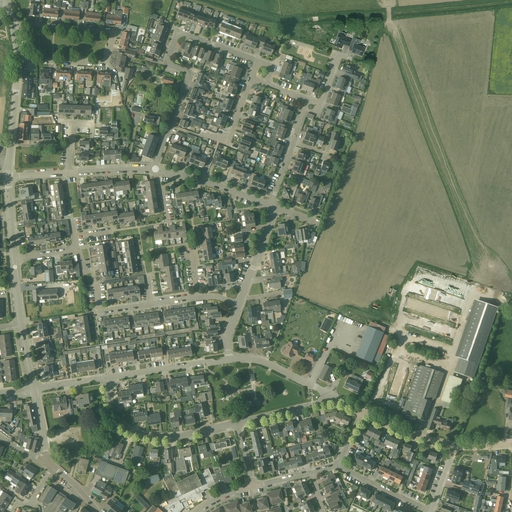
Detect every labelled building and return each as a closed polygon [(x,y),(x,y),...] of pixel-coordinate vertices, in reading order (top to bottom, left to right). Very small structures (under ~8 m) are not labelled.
[(39,12),(40,2),(31,1),(30,8),(29,8),(29,9),(29,10),(29,11),(30,11),(29,15),(35,16),(35,12),(39,12)] [(50,18),(51,9),(43,8),(43,17),(50,18)] [(51,9),(50,18),(58,18),(59,10),(51,9)] [(71,20),(72,11),(64,10),(64,19),(71,20)] [(72,11),(71,20),(78,21),(79,12),(72,11)] [(92,22),(93,13),(85,12),(84,21),(92,22)] [(114,15),(113,24),(121,25),(122,13),(114,12),(114,15)] [(93,13),(92,22),(100,23),(100,14),(93,13)] [(113,24),(114,15),(106,15),(105,23),(113,24)] [(208,28),(211,19),(210,19),(210,20),(206,19),(203,27),(207,29),(207,27),(208,28)] [(227,25),(228,22),(224,21),(223,21),(222,23),(219,32),(224,34),(227,25)] [(155,30),(156,30),(166,34),(168,29),(165,27),(166,25),(159,22),(158,25),(157,24),(155,30)] [(232,27),(227,25),(224,34),(229,36),(232,27)] [(121,39),(128,41),(129,35),(135,37),(137,28),(128,26),(127,26),(125,33),(123,32),(121,39)] [(234,37),(237,29),(232,27),(229,36),(234,37)] [(237,29),(234,37),(239,39),(242,30),(237,29)] [(165,39),(166,34),(156,30),(155,33),(157,33),(156,35),(165,39)] [(248,48),(252,38),(247,36),(249,33),(246,32),(245,31),(242,40),(244,41),(243,45),(248,48)] [(344,37),(345,34),(340,32),(339,35),(334,46),(342,49),(343,44),(349,47),(351,41),(345,38),(346,37),(344,37)] [(164,41),(165,39),(156,35),(154,40),(156,41),(163,44),(164,41)] [(258,46),(262,38),(258,36),(257,40),(255,39),(256,38),(253,37),(252,38),(248,48),(254,50),(256,45),(258,46)] [(262,38),(258,46),(262,48),(261,52),(271,56),(274,47),(264,43),(266,39),(262,38)] [(363,56),(365,48),(359,46),(361,41),(353,38),(349,50),(352,52),(363,56)] [(127,46),(128,41),(121,39),(119,46),(123,47),(122,50),(127,51),(128,51),(135,53),(135,54),(138,54),(139,54),(139,50),(140,50),(137,49),(136,50),(128,48),(128,46),(127,46)] [(161,49),(163,44),(156,41),(155,44),(153,43),(151,48),(160,51),(161,49)] [(190,52),(192,46),(193,45),(192,45),(192,46),(187,44),(188,43),(187,43),(185,50),(182,49),(180,55),(188,58),(189,55),(190,52)] [(195,47),(192,46),(190,52),(189,55),(188,58),(191,59),(192,56),(197,58),(200,48),(200,49),(195,47),(196,46),(195,46),(195,47)] [(151,48),(148,47),(147,51),(145,56),(150,57),(148,56),(154,58),(155,55),(158,56),(160,51),(151,48)] [(205,58),(203,57),(205,50),(200,48),(197,58),(202,60),(201,63),(203,64),(205,61),(205,58)] [(134,59),(135,54),(135,53),(128,51),(127,51),(122,50),(121,54),(118,53),(116,60),(125,62),(126,56),(134,59)] [(213,61),(211,60),(213,53),(213,54),(208,52),(208,51),(205,58),(205,61),(210,63),(209,66),(211,67),(213,63),(213,61)] [(213,63),(211,67),(216,69),(214,75),(217,76),(219,70),(220,67),(223,60),(220,59),(221,56),(221,57),(216,55),(216,54),(213,61),(213,63)] [(123,67),(125,62),(116,60),(114,67),(118,67),(117,71),(125,73),(126,68),(123,67)] [(282,68),(292,71),(294,66),(295,67),(296,64),(297,62),(291,60),(290,65),(284,62),(282,68)] [(232,72),(240,74),(242,69),(236,67),(237,64),(231,62),(228,70),(232,71),(232,72)] [(360,81),(362,76),(359,75),(355,73),(355,72),(352,71),(353,68),(344,65),(341,71),(345,72),(344,76),(357,81),(357,80),(360,81)] [(126,68),(125,73),(123,79),(131,80),(131,77),(133,70),(126,68)] [(290,77),(292,71),(282,68),(280,73),(278,77),(280,78),(290,81),(291,77),(290,77)] [(48,76),(48,70),(40,70),(40,76),(39,76),(39,84),(47,84),(47,80),(49,80),(50,76),(48,76)] [(225,77),(225,78),(231,80),(232,77),(238,79),(240,79),(241,76),(240,75),(240,74),(232,72),(232,71),(231,73),(229,73),(228,75),(226,75),(225,77)] [(309,83),(311,79),(306,77),(306,74),(302,73),(298,85),(302,86),(301,88),(306,90),(309,83)] [(172,85),(174,79),(164,77),(163,83),(172,85)] [(337,83),(348,87),(349,87),(350,83),(351,83),(352,79),(346,77),(346,80),(339,77),(337,83)] [(32,78),(24,78),(22,97),(30,98),(31,93),(34,93),(34,88),(31,88),(32,78)] [(202,86),(201,88),(207,91),(208,88),(206,87),(207,84),(203,83),(204,80),(196,78),(194,83),(202,86)] [(225,86),(224,86),(228,88),(236,91),(237,89),(238,90),(239,87),(238,87),(238,86),(233,84),(234,81),(231,80),(225,78),(224,81),(226,82),(225,86)] [(309,83),(306,90),(312,92),(313,88),(317,89),(321,80),(316,78),(316,80),(313,79),(311,84),(309,83)] [(346,92),(348,87),(337,83),(335,88),(339,90),(338,92),(345,95),(346,92)] [(221,94),(228,97),(229,94),(235,96),(236,91),(228,88),(224,86),(223,91),(220,90),(219,93),(221,94)] [(191,93),(198,96),(199,94),(203,96),(204,93),(206,94),(207,91),(201,88),(198,87),(197,90),(192,88),(191,93)] [(344,97),(345,95),(338,92),(337,94),(333,93),(331,99),(338,101),(341,102),(343,97),(344,97)] [(196,101),(195,104),(202,106),(203,104),(201,103),(202,100),(197,99),(198,96),(191,93),(189,99),(190,99),(196,101)] [(224,100),(222,103),(231,106),(233,101),(227,99),(228,97),(221,94),(220,98),(224,100)] [(252,102),(259,104),(263,106),(266,98),(261,96),(260,98),(254,96),(252,102)] [(337,104),(338,101),(331,99),(329,104),(339,108),(339,105),(337,104)] [(217,106),(216,110),(222,112),(223,109),(229,112),(231,106),(222,103),(219,102),(217,106)] [(263,109),(264,106),(263,106),(259,104),(252,102),(251,104),(249,110),(256,112),(259,113),(259,111),(261,112),(263,109)] [(280,114),(291,117),(293,112),(287,110),(288,107),(282,105),(283,104),(280,103),(278,107),(282,109),(280,114)] [(350,115),(352,110),(343,106),(341,111),(350,115)] [(190,117),(189,120),(198,123),(199,120),(195,119),(196,116),(192,114),(192,112),(185,109),(183,114),(190,117)] [(325,114),(337,119),(338,117),(340,111),(334,109),(333,112),(327,109),(325,114)] [(218,115),(217,119),(225,122),(227,117),(221,115),(222,112),(216,110),(215,110),(214,110),(212,113),(218,115)] [(254,117),(253,120),(258,122),(258,121),(260,122),(262,117),(258,115),(259,113),(256,112),(249,110),(247,115),(249,116),(254,117)] [(289,123),(291,117),(280,114),(278,118),(277,118),(276,121),(282,123),(283,121),(289,123)] [(336,121),(337,119),(325,114),(323,120),(330,122),(328,125),(334,127),(336,121)] [(157,118),(154,118),(145,116),(143,122),(149,123),(148,124),(151,124),(152,123),(153,124),(153,121),(156,122),(156,125),(161,126),(162,118),(157,117),(157,118)] [(225,122),(217,119),(215,123),(215,124),(211,123),(210,125),(216,127),(222,130),(223,127),(225,122)] [(198,123),(189,120),(188,122),(182,120),(181,120),(178,126),(186,129),(187,127),(191,128),(192,126),(200,129),(201,124),(198,123)] [(258,122),(253,120),(252,123),(245,120),(245,121),(246,121),(244,126),(243,125),(252,129),(254,124),(258,125),(259,122),(258,122)] [(273,131),(284,135),(286,129),(281,127),(282,124),(274,121),(272,127),(274,128),(273,131)] [(19,132),(27,133),(28,125),(20,124),(19,132)] [(247,133),(246,136),(252,138),(254,134),(251,133),(252,129),(243,125),(243,126),(244,126),(242,131),(241,130),(241,131),(242,131),(247,133)] [(38,129),(39,138),(43,138),(43,140),(51,140),(54,140),(54,132),(50,132),(50,134),(44,134),(44,126),(38,126),(38,129)] [(311,133),(313,129),(305,126),(303,132),(306,133),(303,140),(308,141),(311,133)] [(99,128),(99,135),(107,135),(107,138),(112,139),(112,138),(117,138),(118,129),(116,129),(114,129),(111,129),(105,129),(99,128)] [(319,136),(321,132),(318,131),(313,129),(311,133),(308,141),(313,143),(316,137),(318,138),(319,136)] [(147,140),(156,144),(156,143),(157,141),(157,142),(157,141),(158,138),(153,136),(155,133),(148,130),(146,134),(149,135),(147,140)] [(282,140),(284,135),(273,131),(272,134),(270,139),(275,141),(277,138),(282,140)] [(27,135),(27,133),(19,132),(19,140),(29,141),(29,135),(27,135)] [(338,150),(339,149),(340,148),(340,147),(340,146),(339,145),(338,145),(339,142),(336,141),(338,134),(333,132),(330,140),(333,141),(330,149),(336,151),(336,149),(337,150),(338,150)] [(319,136),(318,138),(316,144),(321,146),(324,140),(327,141),(329,135),(326,134),(324,138),(319,136)] [(240,142),(245,144),(249,146),(249,145),(250,144),(251,140),(255,142),(255,139),(252,138),(246,136),(249,137),(248,139),(242,137),(243,138),(241,142),(240,142)] [(278,142),(275,141),(270,139),(269,142),(271,143),(270,145),(275,147),(274,149),(281,152),(283,147),(277,144),(278,142)] [(84,151),(88,151),(88,149),(88,148),(92,149),(92,141),(88,140),(83,140),(83,141),(80,141),(79,143),(78,144),(78,146),(79,146),(79,148),(84,148),(84,151)] [(156,144),(147,140),(145,144),(145,145),(154,149),(155,146),(156,144)] [(245,144),(240,142),(241,143),(240,144),(239,148),(238,147),(238,148),(245,150),(244,153),(250,155),(251,152),(248,150),(249,146),(245,144)] [(143,150),(152,154),(153,153),(152,153),(153,152),(153,151),(154,149),(145,145),(143,150)] [(186,151),(189,152),(191,149),(191,147),(191,146),(188,145),(188,147),(183,145),(182,147),(179,155),(184,157),(186,151)] [(193,164),(196,156),(198,152),(197,152),(198,151),(199,149),(191,146),(191,147),(191,149),(189,152),(188,155),(190,156),(188,162),(193,164)] [(115,160),(118,159),(119,161),(121,161),(121,159),(121,155),(124,155),(123,148),(118,148),(118,150),(115,151),(115,160)] [(109,160),(109,151),(109,149),(101,149),(101,160),(104,160),(107,160),(107,162),(110,162),(110,160),(109,160)] [(279,157),(281,152),(274,149),(273,151),(268,150),(266,155),(271,157),(277,159),(278,157),(279,157)] [(88,151),(84,151),(80,150),(80,154),(79,154),(79,161),(88,161),(88,157),(93,157),(93,151),(88,151)] [(152,154),(143,150),(141,155),(144,156),(144,157),(147,158),(150,159),(151,156),(152,156),(151,156),(152,154)] [(200,152),(198,151),(197,152),(198,152),(196,156),(193,164),(196,165),(196,166),(198,167),(198,166),(201,158),(202,155),(199,154),(200,152)] [(220,167),(224,157),(218,155),(220,152),(216,151),(211,164),(215,165),(220,167)] [(305,161),(307,156),(309,157),(312,158),(313,155),(310,154),(304,151),(303,154),(299,153),(297,158),(301,160),(305,161)] [(135,154),(133,154),(132,154),(130,162),(138,162),(139,158),(135,157),(135,155),(135,154)] [(198,166),(203,168),(205,163),(206,161),(208,162),(211,156),(207,155),(206,160),(201,158),(198,166)] [(278,160),(277,159),(271,157),(266,155),(263,164),(269,166),(270,163),(276,165),(278,160)] [(224,157),(220,167),(225,169),(227,163),(230,165),(232,159),(229,158),(229,159),(224,157)] [(308,162),(305,161),(301,160),(300,162),(296,161),(294,166),(305,170),(308,162)] [(240,165),(235,163),(235,162),(232,161),(230,167),(233,168),(231,174),(236,176),(239,167),(240,165)] [(241,177),(244,169),(241,168),(243,163),(241,162),(240,165),(239,167),(236,176),(235,176),(240,178),(241,177)] [(326,173),(329,167),(330,164),(323,162),(321,168),(317,166),(314,174),(318,176),(320,171),(326,173)] [(305,170),(294,166),(292,172),(303,176),(305,170)] [(251,173),(253,168),(249,167),(249,168),(245,167),(244,169),(241,177),(246,179),(248,173),(250,174),(251,173)] [(256,175),(251,173),(250,174),(248,180),(252,181),(250,185),(256,187),(259,179),(255,177),(256,175)] [(300,178),(291,175),(290,178),(294,180),(290,190),(287,189),(286,189),(284,188),(284,190),(283,190),(282,194),(282,195),(281,196),(283,197),(283,198),(287,199),(288,199),(289,199),(290,198),(291,197),(291,196),(293,197),(300,178)] [(259,179),(256,187),(257,187),(258,189),(260,188),(262,189),(264,185),(267,186),(270,180),(260,176),(259,179)] [(299,183),(311,188),(313,183),(302,179),(300,178),(299,183)] [(145,188),(155,186),(155,184),(154,184),(153,181),(146,182),(145,180),(140,180),(141,185),(145,185),(145,188)] [(53,190),(62,189),(61,184),(60,184),(60,181),(54,182),(55,185),(53,185),(53,190)] [(85,198),(87,198),(85,182),(83,182),(83,183),(82,184),(83,185),(79,185),(80,191),(77,191),(78,199),(82,198),(81,194),(84,194),(85,198)] [(32,194),(32,192),(31,188),(19,189),(21,197),(30,196),(31,199),(38,198),(37,193),(32,194)] [(193,201),(196,200),(197,203),(199,203),(199,204),(202,204),(201,196),(198,196),(197,189),(195,190),(195,191),(192,192),(193,201)] [(303,196),(299,194),(300,190),(297,189),(295,195),(298,196),(296,202),(302,204),(303,200),(306,201),(309,193),(308,192),(304,190),(303,196)] [(180,194),(181,194),(180,192),(178,193),(178,194),(175,194),(175,199),(172,200),(173,207),(182,206),(182,202),(180,194)] [(214,204),(213,198),(214,198),(213,194),(210,195),(210,194),(206,194),(207,199),(204,200),(205,207),(209,207),(209,204),(214,204)] [(321,201),(323,196),(319,195),(319,196),(316,195),(315,199),(311,198),(308,206),(315,209),(318,200),(321,201)] [(221,202),(220,196),(216,196),(216,198),(214,198),(213,198),(214,204),(215,209),(216,208),(218,208),(220,208),(221,210),(225,209),(224,202),(221,202)] [(31,212),(34,212),(32,204),(32,200),(26,201),(26,205),(22,206),(23,213),(31,212)] [(56,221),(61,220),(61,217),(66,216),(65,211),(57,212),(54,212),(56,221)] [(31,212),(23,213),(24,221),(28,220),(29,224),(35,223),(35,219),(34,212),(31,212)] [(245,222),(254,220),(253,214),(249,214),(249,212),(243,213),(244,215),(245,222)] [(86,213),(81,213),(82,220),(85,220),(85,225),(89,224),(89,226),(91,225),(90,215),(86,216),(86,213)] [(254,220),(245,222),(245,227),(240,227),(241,232),(251,231),(250,227),(255,227),(254,220)] [(292,238),(292,236),(290,227),(288,227),(287,224),(279,225),(280,228),(277,229),(279,237),(283,236),(288,235),(289,239),(292,238)] [(180,238),(179,228),(175,229),(174,225),(172,226),(174,239),(180,238)] [(168,239),(166,230),(162,231),(162,227),(159,227),(161,240),(168,239)] [(303,240),(307,240),(308,243),(310,243),(311,243),(312,242),(315,235),(308,232),(308,229),(301,230),(303,240)] [(297,241),(303,240),(301,230),(295,230),(296,235),(292,236),(292,238),(293,244),(294,247),(294,249),(298,249),(297,241)] [(234,243),(240,242),(242,242),(241,235),(237,235),(237,233),(230,234),(233,236),(234,243)] [(98,252),(107,250),(106,245),(108,245),(108,241),(100,242),(101,246),(95,246),(95,249),(97,248),(98,252)] [(235,252),(244,251),(243,244),(240,245),(240,242),(234,243),(230,244),(231,249),(234,249),(235,252)] [(270,260),(281,259),(280,253),(285,252),(284,248),(278,250),(278,253),(269,254),(270,260)] [(155,262),(168,260),(167,254),(158,255),(158,259),(155,260),(155,262)] [(282,267),(281,259),(270,260),(271,268),(282,267)] [(67,270),(65,261),(59,262),(60,266),(60,268),(56,268),(57,275),(64,274),(63,271),(67,270)] [(65,261),(67,270),(70,270),(70,273),(79,271),(78,264),(75,264),(75,265),(72,266),(71,261),(65,261)] [(229,262),(225,262),(221,263),(221,264),(221,267),(222,272),(226,271),(225,266),(230,265),(229,262)] [(31,275),(37,275),(37,274),(41,274),(41,266),(36,267),(30,268),(31,275)] [(48,270),(44,271),(45,282),(53,282),(53,276),(53,272),(52,271),(53,271),(52,267),(49,267),(48,269),(48,270)] [(282,267),(271,268),(272,274),(281,273),(282,276),(288,275),(288,272),(283,273),(282,267)] [(110,271),(101,272),(101,275),(99,275),(100,278),(105,277),(105,280),(112,279),(112,276),(111,276),(110,271)] [(213,276),(215,285),(221,284),(221,281),(221,280),(223,280),(222,271),(216,272),(216,273),(213,273),(213,276)] [(163,280),(176,278),(175,272),(166,273),(166,277),(163,277),(163,280)] [(232,275),(232,273),(225,274),(226,283),(233,282),(232,277),(234,277),(233,275),(232,275)] [(282,281),(281,276),(275,277),(271,278),(272,281),(268,282),(269,288),(274,288),(274,289),(281,288),(280,282),(282,281)] [(177,284),(167,286),(168,290),(165,290),(165,293),(178,291),(177,284)] [(58,299),(57,289),(39,290),(32,290),(33,301),(39,301),(39,300),(58,299)] [(279,301),(271,302),(272,311),(276,311),(276,313),(280,312),(280,310),(279,301)] [(272,311),(271,302),(263,303),(264,311),(264,312),(264,315),(268,314),(268,312),(272,311)] [(217,312),(217,306),(210,307),(210,304),(203,305),(203,312),(207,311),(207,314),(210,314),(217,312)] [(498,308),(488,305),(470,356),(461,353),(455,372),(473,379),(498,308)] [(187,308),(189,320),(194,320),(196,319),(194,307),(187,308)] [(261,320),(260,312),(256,313),(255,307),(248,309),(249,318),(253,317),(254,321),(261,320)] [(165,324),(171,323),(169,311),(163,312),(165,324)] [(205,323),(213,322),(212,319),(221,318),(220,312),(217,312),(210,314),(207,314),(206,314),(206,317),(205,317),(206,319),(205,320),(205,323)] [(151,313),(153,326),(154,326),(154,327),(160,326),(158,313),(151,313)] [(79,322),(89,321),(89,318),(87,319),(87,316),(78,317),(75,317),(74,314),(67,316),(68,320),(75,319),(75,320),(79,319),(79,322)] [(135,328),(141,327),(139,315),(133,316),(135,328)] [(277,324),(283,323),(285,316),(281,315),(279,319),(276,319),(277,324)] [(122,318),(124,330),(130,329),(128,317),(122,318)] [(109,320),(103,321),(104,325),(105,333),(105,334),(111,333),(111,332),(109,320)] [(38,331),(47,329),(46,326),(49,326),(49,322),(46,323),(37,324),(38,331)] [(190,328),(191,331),(197,330),(199,330),(198,322),(194,322),(195,326),(194,326),(193,326),(193,327),(193,328),(190,328)] [(217,330),(219,330),(219,324),(213,325),(213,322),(205,323),(205,326),(206,326),(206,328),(209,328),(209,331),(217,330)] [(384,333),(368,326),(356,356),(372,363),(384,333)] [(47,329),(38,331),(39,337),(48,336),(47,329)] [(217,336),(217,330),(209,331),(206,331),(207,335),(204,336),(204,341),(205,341),(212,340),(212,337),(217,336)] [(81,338),(90,337),(90,334),(91,334),(91,332),(81,333),(81,336),(75,337),(75,340),(81,339),(81,338)] [(243,335),(243,336),(243,337),(242,337),(239,337),(239,341),(238,341),(239,348),(244,347),(244,348),(248,348),(248,347),(247,342),(251,342),(249,334),(243,335)] [(265,338),(261,339),(262,348),(269,347),(268,341),(271,340),(270,334),(265,335),(265,338)] [(262,348),(261,339),(257,340),(257,336),(254,337),(255,349),(262,348)] [(212,340),(205,341),(206,346),(208,346),(209,352),(217,351),(216,343),(216,344),(215,340),(212,340)] [(0,347),(0,350),(11,348),(10,341),(0,342),(0,347)] [(49,351),(52,351),(52,348),(49,349),(48,345),(51,344),(51,341),(44,342),(44,345),(41,345),(42,352),(49,351)] [(283,353),(283,354),(291,358),(293,353),(298,355),(300,350),(296,347),(297,346),(289,342),(285,349),(284,348),(282,349),(282,350),(281,351),(282,352),(283,353)] [(173,350),(172,347),(170,347),(170,350),(167,351),(167,349),(164,349),(165,356),(167,355),(168,359),(174,358),(173,350)] [(11,348),(0,350),(1,357),(12,356),(11,348)] [(49,351),(42,352),(43,359),(46,359),(47,362),(54,361),(53,357),(52,354),(53,353),(52,351),(49,351)] [(313,363),(316,357),(307,353),(304,358),(313,363)] [(116,363),(115,355),(109,356),(109,355),(104,355),(105,362),(109,361),(110,364),(116,363)] [(4,368),(15,367),(14,360),(3,361),(4,368)] [(52,372),(53,372),(53,369),(54,369),(53,362),(45,363),(46,367),(44,367),(45,377),(53,376),(57,376),(57,372),(52,372)] [(428,421),(442,372),(429,368),(429,367),(417,364),(404,411),(413,414),(412,417),(428,421)] [(326,381),(332,368),(325,365),(319,378),(326,381)] [(5,375),(16,374),(15,367),(4,368),(5,375)] [(16,374),(5,375),(6,382),(16,381),(16,374)] [(363,380),(360,378),(353,375),(351,379),(349,378),(344,387),(357,393),(362,384),(363,380)] [(441,399),(454,404),(462,379),(449,375),(441,399)] [(193,382),(190,383),(191,391),(191,392),(192,395),(195,394),(194,390),(195,390),(194,384),(200,383),(200,386),(207,385),(206,378),(203,378),(202,376),(198,377),(198,376),(194,376),(195,377),(192,378),(193,382)] [(191,391),(190,383),(187,383),(186,377),(178,379),(179,388),(186,387),(187,392),(188,395),(190,395),(190,392),(191,392),(191,391)] [(171,387),(169,388),(170,395),(174,395),(173,389),(179,388),(178,379),(170,380),(171,387)] [(156,388),(150,389),(150,393),(163,391),(163,393),(167,392),(166,386),(162,386),(162,382),(155,383),(156,388)] [(141,384),(129,386),(129,391),(130,391),(130,395),(131,395),(143,394),(143,393),(141,384)] [(129,391),(117,393),(119,403),(124,402),(124,401),(131,400),(131,396),(131,395),(130,395),(130,391),(129,391)] [(207,393),(202,394),(204,401),(209,400),(208,400),(212,399),(211,392),(207,393)] [(79,408),(87,407),(87,404),(93,403),(92,393),(82,395),(83,399),(78,400),(79,408)] [(54,412),(67,410),(65,397),(52,399),(53,406),(54,412)] [(454,405),(454,404),(441,399),(441,400),(444,401),(442,406),(452,409),(454,405)] [(195,408),(196,413),(199,412),(200,418),(208,416),(204,403),(194,406),(195,408)] [(0,409),(0,416),(6,417),(6,422),(11,422),(12,418),(12,410),(11,410),(12,404),(8,404),(8,409),(0,409)] [(27,411),(21,412),(22,413),(22,415),(27,414),(28,413),(33,413),(33,411),(32,405),(30,406),(29,404),(25,404),(26,406),(27,411)] [(190,415),(184,417),(186,425),(194,423),(193,416),(192,415),(196,414),(194,408),(188,409),(190,415)] [(445,421),(439,419),(436,419),(437,417),(439,410),(434,408),(427,429),(432,431),(435,423),(441,425),(441,428),(444,429),(444,430),(449,431),(450,427),(452,428),(454,420),(447,418),(446,421),(445,420),(445,421)] [(146,416),(147,416),(146,411),(133,413),(135,422),(147,420),(146,416)] [(172,427),(179,426),(178,420),(181,419),(180,412),(174,413),(175,418),(170,419),(172,427)] [(351,419),(337,412),(325,414),(325,415),(321,416),(323,422),(322,422),(324,427),(329,426),(328,421),(334,419),(348,426),(351,419)] [(147,420),(148,425),(160,423),(159,414),(147,416),(146,416),(147,420)] [(313,427),(311,419),(300,422),(302,433),(310,432),(315,431),(314,428),(314,427),(313,427)] [(293,425),(293,422),(285,423),(287,431),(293,429),(295,439),(300,438),(297,425),(293,425)] [(14,429),(7,423),(6,423),(4,426),(1,424),(0,425),(0,428),(8,436),(11,432),(14,429)] [(279,429),(278,425),(271,427),(272,434),(273,434),(273,437),(279,436),(280,438),(285,437),(283,428),(279,429)] [(372,437),(376,430),(370,427),(367,433),(364,431),(361,438),(368,441),(368,440),(370,441),(372,437)] [(376,430),(372,437),(376,439),(374,443),(379,445),(381,439),(379,438),(382,433),(376,430)] [(22,435),(21,439),(26,441),(27,440),(28,440),(29,440),(29,442),(33,444),(32,448),(37,449),(39,442),(34,440),(32,440),(33,437),(22,435)] [(391,446),(394,439),(388,436),(385,442),(382,441),(379,446),(378,449),(377,452),(380,454),(382,451),(380,450),(381,447),(385,449),(387,445),(391,446)] [(254,445),(260,443),(259,440),(262,439),(261,437),(252,439),(254,445)] [(36,453),(37,449),(32,448),(33,444),(29,442),(29,440),(27,440),(26,441),(21,439),(21,442),(27,443),(25,448),(31,450),(31,451),(36,453)] [(218,443),(214,444),(215,450),(231,446),(229,439),(218,442),(218,443)] [(394,439),(391,446),(390,448),(392,450),(393,447),(394,448),(391,456),(396,458),(400,449),(397,448),(400,441),(394,439)] [(117,446),(109,442),(104,454),(113,458),(115,453),(119,455),(123,445),(119,443),(117,446)] [(324,451),(325,459),(332,457),(331,453),(333,453),(337,445),(331,442),(329,446),(330,448),(329,448),(329,445),(322,447),(323,449),(323,452),(324,451)] [(412,462),(415,454),(410,452),(412,446),(405,443),(403,450),(408,451),(406,456),(408,457),(407,460),(412,462)] [(205,445),(198,446),(200,454),(203,453),(204,458),(211,456),(209,450),(206,451),(206,449),(205,445)] [(141,462),(142,457),(140,456),(142,448),(135,446),(131,460),(141,462)] [(176,461),(175,461),(175,462),(176,472),(176,476),(182,476),(187,473),(183,457),(191,456),(192,463),(197,462),(195,454),(191,454),(190,447),(181,449),(181,448),(178,449),(178,450),(179,457),(176,458),(176,461)] [(320,460),(325,459),(324,451),(323,452),(323,449),(317,450),(320,460)] [(150,450),(149,456),(153,457),(152,461),(154,461),(153,463),(153,466),(157,467),(159,467),(159,464),(160,458),(157,457),(157,450),(150,450)] [(314,462),(320,460),(317,450),(311,452),(314,462)] [(435,461),(438,454),(430,452),(428,458),(426,457),(424,461),(428,463),(430,459),(435,461)] [(361,456),(360,455),(356,453),(352,461),(357,463),(361,456)] [(295,457),(297,467),(298,467),(304,466),(302,459),(299,460),(298,460),(297,456),(295,457)] [(366,458),(362,456),(361,456),(357,463),(362,466),(366,458)] [(491,466),(489,466),(489,470),(496,470),(496,463),(505,463),(505,456),(496,456),(496,459),(491,459),(491,466)] [(79,458),(76,471),(79,472),(79,473),(80,473),(85,474),(86,469),(87,470),(88,467),(97,469),(101,459),(94,457),(92,464),(88,463),(89,460),(79,458)] [(267,459),(267,457),(261,458),(261,460),(258,461),(259,468),(266,466),(272,465),(272,464),(275,464),(275,461),(266,463),(265,460),(267,459)] [(295,457),(289,458),(290,462),(292,469),(297,467),(295,457)] [(367,468),(370,460),(369,460),(366,458),(362,466),(367,468)] [(283,460),(286,470),(292,469),(290,462),(287,463),(286,459),(283,460)] [(375,463),(371,461),(370,460),(367,468),(372,470),(375,463)] [(411,468),(415,469),(417,464),(418,465),(419,462),(414,460),(412,464),(411,468)] [(92,490),(100,495),(103,488),(106,485),(109,480),(114,466),(101,461),(95,475),(102,477),(100,481),(99,480),(98,483),(96,482),(92,490)] [(17,471),(15,474),(20,477),(22,474),(24,475),(25,474),(28,476),(31,478),(36,470),(28,465),(25,469),(21,466),(18,471),(18,472),(17,471)] [(384,476),(387,469),(389,466),(386,465),(385,468),(381,466),(378,474),(384,476)] [(423,472),(430,475),(433,469),(422,465),(421,468),(424,469),(423,472)] [(118,467),(114,466),(109,480),(113,481),(124,485),(129,471),(118,467)] [(220,470),(211,475),(212,477),(215,484),(222,481),(223,481),(224,484),(225,484),(232,482),(232,481),(231,478),(227,466),(219,468),(220,470)] [(402,466),(400,469),(406,471),(405,474),(408,476),(410,470),(402,466)] [(466,485),(467,482),(464,481),(463,484),(460,482),(464,469),(456,467),(453,474),(455,475),(453,483),(459,485),(463,486),(463,484),(466,485)] [(171,474),(163,478),(164,482),(166,485),(168,490),(170,493),(168,494),(169,496),(169,497),(166,498),(169,505),(164,507),(168,511),(167,511),(179,511),(182,509),(183,508),(188,506),(186,501),(191,499),(192,502),(202,497),(200,492),(202,491),(204,490),(207,488),(208,488),(208,489),(209,489),(215,486),(216,486),(215,484),(212,477),(211,475),(208,469),(200,473),(196,474),(196,473),(175,483),(171,474)] [(389,479),(392,472),(387,469),(384,476),(389,479)] [(22,478),(20,477),(15,474),(9,470),(6,475),(12,479),(10,482),(16,486),(16,485),(13,490),(15,491),(15,492),(23,497),(29,487),(20,481),(22,479),(22,478)] [(394,481),(398,474),(392,472),(389,479),(394,481)] [(428,480),(430,475),(423,472),(421,478),(428,480)] [(329,479),(322,482),(325,487),(325,488),(333,484),(336,483),(336,482),(335,480),(336,479),(334,474),(328,476),(329,479)] [(398,474),(394,481),(400,484),(403,477),(398,474)] [(426,486),(428,480),(421,478),(419,483),(426,486)] [(297,493),(308,488),(305,482),(294,487),(297,493)] [(419,483),(416,482),(415,485),(418,486),(417,489),(424,492),(426,486),(419,483)] [(463,484),(463,486),(462,489),(481,495),(485,484),(481,483),(480,486),(467,482),(466,485),(463,484)] [(332,492),(333,494),(338,492),(341,490),(339,485),(338,486),(336,483),(333,484),(325,488),(327,494),(332,492)] [(56,511),(65,497),(55,491),(55,490),(48,485),(38,501),(42,504),(42,510),(44,511),(45,511),(44,511),(56,511)] [(100,495),(99,496),(105,500),(108,495),(109,496),(111,493),(114,495),(117,489),(114,487),(113,488),(109,485),(108,486),(106,485),(103,488),(100,495)] [(361,487),(357,494),(361,497),(362,497),(366,489),(364,488),(364,489),(361,487)] [(308,488),(297,493),(299,498),(297,500),(298,502),(305,499),(304,497),(310,494),(309,491),(308,488)] [(361,497),(360,499),(362,500),(363,497),(367,499),(369,496),(371,492),(367,490),(366,489),(362,497),(361,497)] [(284,502),(281,490),(267,493),(268,497),(266,498),(266,496),(258,499),(258,500),(259,504),(258,504),(259,507),(260,507),(261,510),(269,508),(269,506),(284,502)] [(458,502),(461,494),(448,490),(445,498),(458,502)] [(0,496),(0,498),(8,504),(12,497),(3,492),(0,496)] [(329,506),(337,502),(340,501),(339,497),(340,497),(338,492),(333,494),(330,496),(331,498),(327,500),(329,506)] [(372,495),(369,500),(372,501),(372,502),(376,504),(379,496),(375,494),(374,496),(372,495)] [(376,504),(374,506),(376,507),(377,504),(379,505),(381,506),(385,499),(383,498),(380,496),(379,496),(376,504)] [(65,497),(56,511),(64,511),(66,508),(71,511),(76,504),(65,497)] [(124,511),(125,511),(122,510),(115,505),(118,501),(113,497),(110,501),(109,500),(104,508),(108,511),(106,511),(124,511)] [(0,506),(4,510),(8,504),(0,498),(0,506)] [(385,499),(381,506),(383,507),(385,508),(386,509),(390,501),(388,500),(387,500),(385,499)] [(243,502),(240,500),(239,501),(224,505),(220,507),(212,511),(252,511),(252,509),(253,508),(252,505),(251,506),(249,502),(249,501),(243,502)] [(305,509),(312,506),(310,500),(303,503),(302,503),(299,505),(300,507),(304,506),(305,509)] [(385,508),(384,511),(386,511),(387,509),(391,511),(395,504),(390,501),(386,509),(385,508)] [(337,502),(329,506),(332,511),(338,509),(340,511),(346,509),(345,506),(340,508),(337,502)] [(443,505),(441,511),(444,511),(454,511),(455,511),(455,510),(458,511),(459,509),(459,507),(449,504),(445,503),(444,505),(443,505)]
